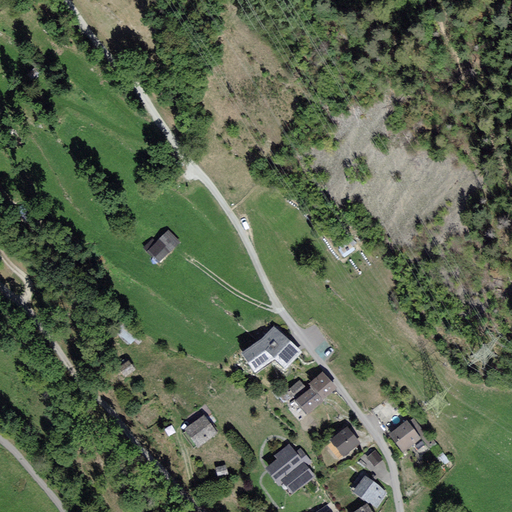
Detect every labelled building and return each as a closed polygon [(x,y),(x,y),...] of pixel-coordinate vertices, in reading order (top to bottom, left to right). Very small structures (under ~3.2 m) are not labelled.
[(146,252),(156,264),(178,243),(168,232),(146,252)] [(336,249),(343,260),(355,252),(349,241),(336,249)] [(131,343),(137,336),(119,320),(113,328),(131,343)] [(242,359),(259,373),(272,359),(285,371),(303,351),(272,324),(242,359)] [(109,372),(116,381),(131,370),(124,361),(109,372)] [(293,400),(290,404),(304,418),(334,392),(319,374),(303,386),(299,381),(286,392),(293,400)] [(370,412),(382,428),(402,414),(390,398),(370,412)] [(200,418),(178,432),(190,451),(212,437),(200,418)] [(405,421),(384,437),(398,457),(409,448),(417,459),(435,444),(426,431),(423,433),(413,418),(406,424),(405,421)] [(327,442),(339,458),(356,445),(344,429),(327,442)] [(288,445),(270,458),(274,462),(261,471),(275,489),(279,487),(288,498),(314,478),(307,470),(312,466),(298,448),(293,452),(288,445)] [(376,452),(369,458),(374,465),(382,459),(376,452)] [(386,495),(361,478),(349,494),(374,511),(386,495)]
